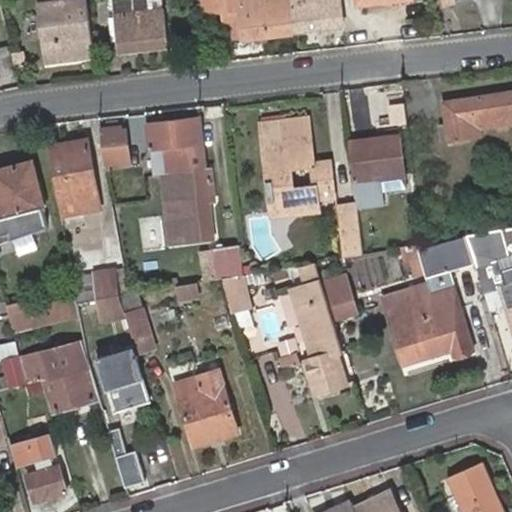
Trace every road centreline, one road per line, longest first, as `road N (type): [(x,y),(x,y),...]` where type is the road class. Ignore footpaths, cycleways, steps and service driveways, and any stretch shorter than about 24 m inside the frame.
road 1 (residential): [(511,47),(0,112)]
road 2 (residential): [(163,511),(507,406)]
